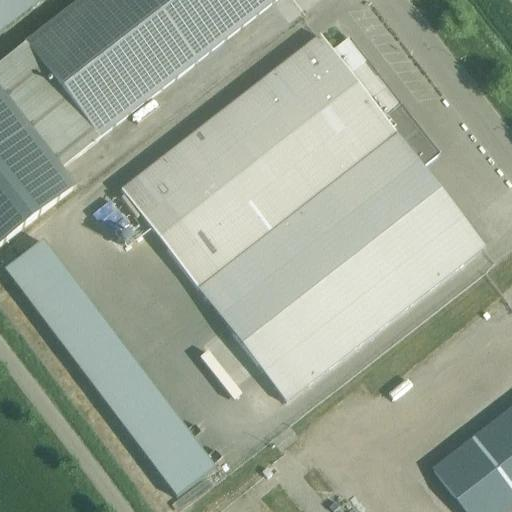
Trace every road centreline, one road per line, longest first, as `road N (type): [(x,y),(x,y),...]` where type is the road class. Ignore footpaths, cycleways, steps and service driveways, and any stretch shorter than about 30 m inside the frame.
road 1 (unclassified): [(122,511),(0,350)]
road 2 (unclassified): [(511,152),(393,0)]
